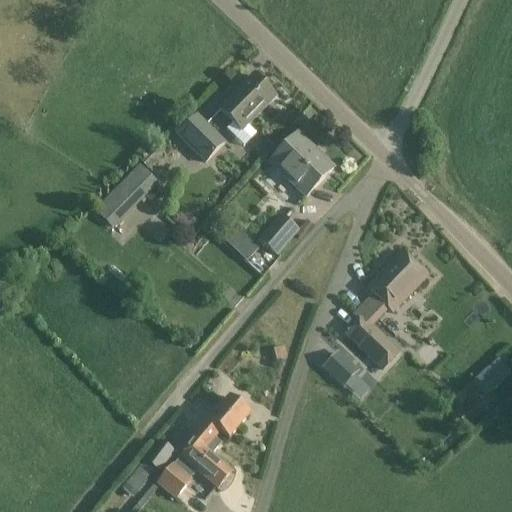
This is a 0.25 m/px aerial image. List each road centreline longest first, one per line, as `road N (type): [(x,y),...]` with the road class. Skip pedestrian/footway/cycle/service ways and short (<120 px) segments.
road 1 (residential): [(260,511),(316,329),(371,190)]
road 2 (residential): [(144,436),(334,214),(371,190)]
road 3 (residential): [(384,158),(220,0)]
road 4 (residential): [(511,287),(384,158)]
road 5 (residential): [(384,158),(459,0)]
